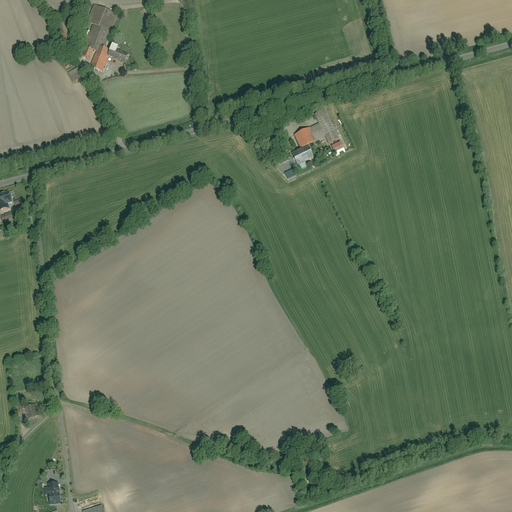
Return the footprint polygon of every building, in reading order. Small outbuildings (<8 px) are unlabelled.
[(98,52),(92,69),(103,73),(108,58),(126,66),(131,55),(112,46),(109,51),(106,50),(119,15),(99,8),(85,47),(87,48),(84,58),(90,60),(94,50),(98,52)] [(69,16),(55,23),(69,51),(83,44),(69,16)] [(70,75),(74,83),(84,79),(80,70),(70,75)] [(320,125),(295,137),(301,149),(326,138),(330,148),(343,142),(330,113),(317,119),(320,125)] [(292,155),(297,166),(314,158),(309,147),(292,155)] [(11,194),(0,197),(0,205),(2,211),(8,209),(6,202),(13,200),(11,194)] [(12,203),(14,209),(23,206),(21,201),(12,203)] [(38,406),(26,409),(29,420),(40,417),(38,406)] [(57,484),(49,485),(49,488),(45,489),(46,496),(49,496),(50,505),(60,504),(58,489),(57,484)]
